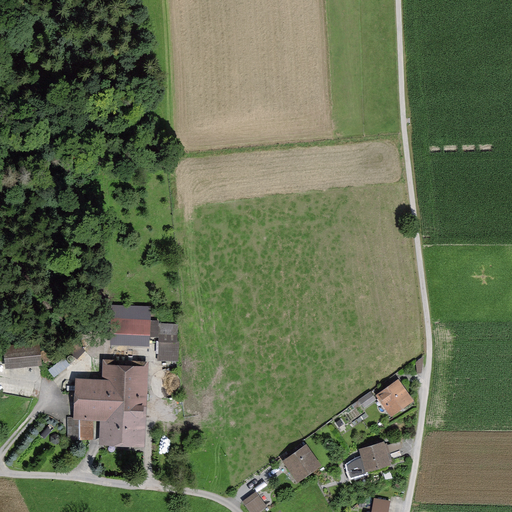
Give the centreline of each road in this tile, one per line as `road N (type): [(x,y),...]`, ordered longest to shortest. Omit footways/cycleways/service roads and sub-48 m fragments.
road 1 (unclassified): [(405,511),(428,351),(397,0)]
road 2 (unclassified): [(235,511),(198,494),(0,474)]
